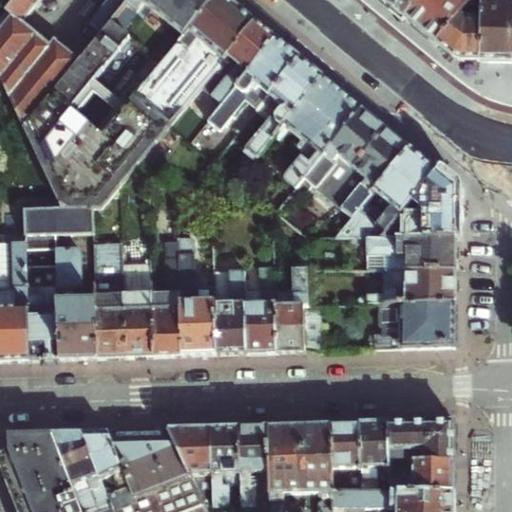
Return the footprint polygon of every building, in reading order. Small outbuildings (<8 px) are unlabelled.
[(25,131),(79,65),(55,46),(51,51),(21,26),(43,0),(19,0),(0,23),(0,79),(8,95),(25,131)] [(90,27),(102,38),(112,25),(123,12),(133,0),(113,0),(115,1),(109,3),(90,27)] [(154,15),(185,40),(188,36),(217,0),(133,0),(123,12),(112,25),(122,34),(137,15),(138,15),(147,23),(154,15)] [(136,100),(171,128),(201,91),(255,26),(239,13),(223,0),(217,0),(188,36),(185,40),(136,100)] [(380,0),(383,2),(406,21),(423,0),(380,0)] [(423,0),(406,21),(421,34),(436,47),(474,0),(423,0)] [(482,5),(476,0),(474,0),(436,47),(446,53),(455,59),(481,60),(482,5)] [(497,60),(511,60),(511,0),(476,0),(482,5),(481,60),(497,60)] [(140,167),(171,128),(136,100),(104,140),(70,112),(130,40),(122,34),(112,25),(102,38),(79,65),(25,131),(64,213),(94,212),(103,212),(129,179),(140,167)] [(255,26),(201,91),(210,99),(207,104),(219,113),(276,43),(268,37),(255,26)] [(247,106),(257,114),(299,63),(290,54),(276,43),(219,113),(208,126),(219,135),(231,120),(234,122),(247,106)] [(242,169),(247,174),(285,128),(323,82),(311,72),(299,63),(257,114),(268,124),(245,152),(252,157),(242,169)] [(287,193),(292,197),(296,192),(361,114),(345,101),(323,82),(285,128),(302,143),(295,151),(304,158),(283,182),(291,188),(287,193)] [(361,114),(296,192),(310,204),(318,194),(353,222),(360,213),(375,196),(409,154),(400,146),(374,125),(361,114)] [(353,222),(336,243),(352,243),(383,243),(437,176),(427,168),(409,154),(375,196),(384,204),(370,222),(360,213),(353,222)] [(140,167),(129,179),(149,183),(149,171),(140,167)] [(455,242),(455,230),(455,215),(455,192),(437,176),(383,243),(455,242)] [(82,362),(99,362),(97,303),(83,304),(82,255),(76,251),(57,252),(57,238),(95,238),(94,212),(64,213),(26,214),(27,246),(29,289),(59,288),(59,300),(60,306),(62,363),(82,362)] [(27,246),(15,246),(15,237),(0,237),(0,364),(17,364),(32,364),(29,289),(27,246)] [(352,243),(352,248),(367,248),(367,275),(375,275),(455,275),(455,260),(455,242),(383,243),(352,243)] [(123,246),(95,247),(97,303),(99,362),(114,361),(127,361),(124,268),(123,246)] [(179,262),(179,247),(165,247),(166,292),(168,292),(168,298),(153,298),(156,360),(171,360),(183,359),(179,262)] [(307,256),(300,255),(300,273),(294,273),(294,274),(275,274),(278,357),(292,356),(306,356),(304,311),(310,311),(307,256)] [(232,292),(216,292),(219,358),(234,358),(248,357),(246,294),(245,259),(231,259),(232,292)] [(219,358),(216,292),(197,292),(196,267),(190,261),(179,262),(183,359),(202,359),(219,358)] [(153,298),(152,267),(124,268),(127,361),(142,361),(156,360),(153,298)] [(275,272),(260,272),(260,294),(246,294),(248,357),(263,357),(278,357),(275,274),(275,272)] [(455,307),(455,291),(455,275),(375,275),(376,298),(354,299),(347,304),(348,310),(380,309),(455,307)] [(52,295),(59,300),(59,288),(29,289),(32,364),(46,363),(46,369),(52,369),(58,368),(57,363),(62,363),(60,306),(39,306),(39,300),(44,295),(52,295)] [(370,346),(370,353),(455,351),(455,335),(455,307),(380,309),(380,332),(384,332),(384,338),(375,338),(375,346),(370,346)] [(322,355),(321,311),(310,311),(304,311),(306,356),(322,355)] [(390,427),(391,465),(455,466),(455,451),(455,425),(390,427)] [(391,465),(390,427),(374,428),(362,428),(364,495),(392,495),(391,465)] [(349,494),(364,495),(362,428),(348,428),(333,429),(334,479),(349,479),(349,494)] [(325,502),(320,505),(320,511),(334,511),(334,494),(334,479),(333,429),(317,429),(285,430),(270,431),(272,501),(272,511),(285,511),(285,507),(280,503),(280,496),(325,495),(325,502)] [(243,488),(244,511),(257,511),(258,502),(272,501),(270,431),(257,431),(242,432),(243,488)] [(207,511),(214,511),(215,510),(214,432),(192,433),(171,434),(204,505),(207,511)] [(215,510),(229,510),(229,488),(243,488),(242,432),(228,432),(214,432),(215,510)] [(114,511),(185,511),(204,505),(171,434),(142,435),(111,436),(130,485),(107,494),(113,508),(114,511)] [(56,437),(84,511),(102,511),(113,508),(107,494),(85,436),(73,437),(56,437)] [(103,436),(85,436),(107,494),(130,485),(111,436),(103,436)] [(84,511),(56,437),(14,439),(13,453),(0,459),(0,463),(11,491),(18,511),(84,511)] [(455,496),(455,485),(455,466),(391,465),(392,495),(455,496)] [(364,511),(454,511),(455,496),(392,495),(364,495),(349,494),(334,494),(334,511),(351,511),(364,511)]
